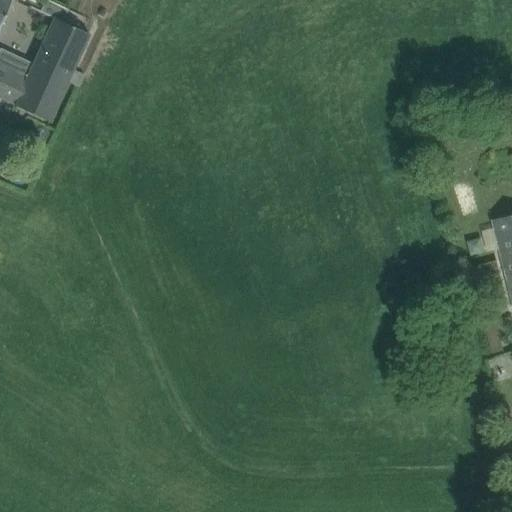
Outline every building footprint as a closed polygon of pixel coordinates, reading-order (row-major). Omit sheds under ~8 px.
[(0,0),(0,23),(11,0),(0,0)] [(64,22),(55,18),(32,64),(67,82),(73,70),(89,34),(64,22)] [(0,49),(0,63),(26,76),(32,64),(0,49)] [(0,98),(49,121),(67,82),(32,64),(26,76),(0,63),(0,98)] [(85,76),(84,75),(73,70),(67,82),(79,88),(85,76)] [(511,216),(495,221),(511,288),(511,216)]
